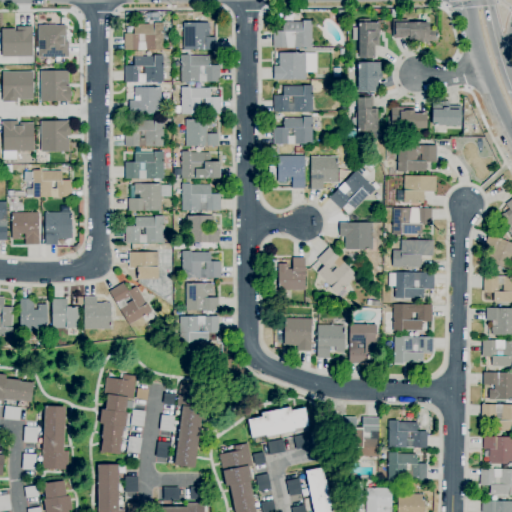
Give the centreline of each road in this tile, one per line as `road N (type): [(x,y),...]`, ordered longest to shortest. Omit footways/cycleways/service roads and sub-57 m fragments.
road 1 (residential): [(246,0),(251,352),(264,366),(323,386),(455,393)]
road 2 (residential): [(97,0),(97,267),(0,270)]
road 3 (residential): [(466,205),(459,225),(452,511)]
road 4 (tertiary): [(470,0),(487,68),(511,122)]
